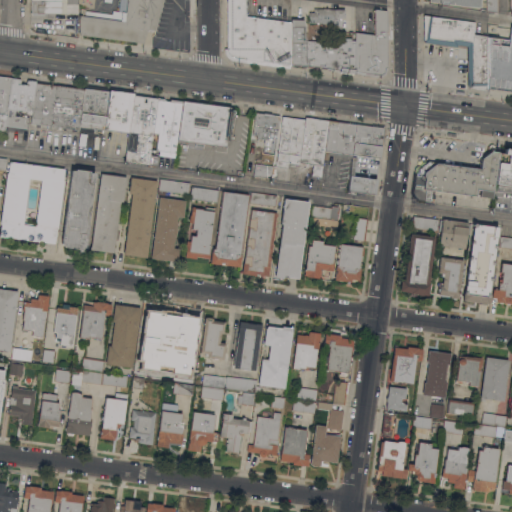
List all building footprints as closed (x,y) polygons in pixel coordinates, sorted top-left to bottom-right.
[(77,0),(77,13),(31,13),(31,1),(30,1),(30,0),(77,0)] [(162,0),(154,30),(146,29),(143,43),(78,34),(78,15),(79,15),(80,8),(85,9),(85,11),(111,14),(112,10),(118,11),(119,0),(162,0)] [(291,64),(234,57),(231,55),(229,53),(227,48),(227,0),(245,0),(245,16),(289,22),(291,64)] [(478,0),(478,8),(458,6),(458,5),(447,5),(447,3),(427,2),(427,0),(478,0)] [(485,12),(485,0),(496,0),(496,12),(485,12)] [(344,18),(341,17),(340,26),(331,25),(331,23),(308,22),(308,12),(313,12),(313,7),(320,8),(344,9),(344,18)] [(354,32),(373,34),(373,9),(386,10),(385,67),(383,67),(382,72),(379,74),(354,71),(354,40),(354,32)] [(487,89),(469,87),(469,86),(466,86),(466,46),(456,44),(456,47),(424,42),(424,15),(474,22),(473,34),(486,36),(498,38),(497,44),(507,46),(509,26),(511,26),(511,90),(487,87),(487,89)] [(354,71),(353,73),(341,71),(340,69),(326,67),(326,69),(319,68),(318,69),(312,68),(312,67),(291,64),(289,22),(289,19),(303,20),(303,41),(344,40),(344,38),(351,38),(351,40),(354,40),(354,71)] [(431,84),(424,82),(423,76),(425,71),(431,69),(434,70),(438,76),(438,78),(436,81),(434,82),(431,84)] [(0,75),(10,77),(4,126),(3,130),(0,129),(0,75)] [(10,77),(4,126),(27,129),(28,118),(14,116),(14,113),(19,114),(20,111),(24,112),(24,114),(30,115),(34,82),(34,80),(26,79),(25,84),(19,84),(20,78),(10,77)] [(30,115),(34,82),(82,88),(78,129),(29,123),(30,115)] [(82,88),(78,129),(77,130),(93,132),(94,129),(102,130),(107,91),(82,88)] [(102,130),(107,91),(107,90),(132,93),(132,94),(127,133),(102,130)] [(132,94),(127,133),(123,162),(157,166),(158,155),(173,157),(175,141),(180,100),(168,99),(168,101),(164,101),(164,98),(132,94)] [(175,141),(180,100),(231,106),(226,147),(175,141)] [(275,141),(260,139),(260,138),(256,137),(256,134),(251,134),(254,113),(278,116),(275,141)] [(303,120),(298,163),(298,164),(288,163),(287,168),(275,166),(281,117),(303,120)] [(323,151),(327,121),(303,118),(303,120),(298,163),(311,164),(310,175),(320,177),(323,151)] [(378,158),(323,151),(327,121),(381,128),(378,158)] [(496,162),(493,183),(507,185),(507,183),(511,183),(511,155),(511,149),(503,148),(502,155),(506,155),(505,164),(496,162)] [(413,188),(416,169),(427,162),(479,168),(480,157),(490,151),(497,152),(496,162),(493,183),(491,198),(413,188)] [(374,195),(347,191),(351,156),(356,157),(355,161),(353,176),(376,179),(374,195)] [(260,164),(260,159),(272,161),(270,178),(252,175),(254,163),(260,164)] [(53,243),(0,236),(0,219),(7,161),(64,168),(57,230),(55,229),(53,243)] [(86,232),(85,233),(84,234),(83,234),(83,238),(85,239),(84,246),(83,247),(82,248),(82,249),(80,249),(63,246),(62,246),(62,245),(61,245),(61,244),(61,242),(70,170),(74,170),(74,169),(75,169),(76,169),(88,170),(89,171),(89,172),(94,173),(86,232)] [(89,249),(98,173),(124,176),(121,202),(119,202),(113,252),(89,249)] [(155,180),(146,257),(122,254),(130,193),(127,193),(129,177),(155,180)] [(157,190),(158,179),(188,182),(187,194),(157,190)] [(218,189),(216,202),(189,199),(190,186),(218,189)] [(222,191),(247,194),(239,254),(241,255),(239,267),(210,263),(212,248),(214,248),(222,191)] [(276,195),(274,206),(248,202),(250,192),(276,195)] [(157,197),(184,200),(182,217),(176,216),(175,227),(176,227),(175,238),(174,237),(172,249),(178,250),(176,261),(149,258),(157,197)] [(282,197),(307,200),(298,279),(283,278),(283,280),(273,278),(280,224),(279,224),(282,197)] [(310,205),(329,208),(329,205),(337,206),(335,228),(308,225),(310,205)] [(208,258),(195,256),(195,258),(183,256),(184,241),(188,241),(189,235),(193,236),(194,229),(190,229),(190,222),(187,222),(189,207),(214,210),(208,258)] [(276,213),(276,216),(275,216),(271,245),(272,245),(271,253),(270,253),(268,271),(267,276),(255,274),(255,276),(248,275),(248,274),(241,273),(250,209),(276,213)] [(412,216),(436,219),(435,232),(410,229),(412,216)] [(367,219),(364,241),(352,240),(355,217),(367,219)] [(437,245),(440,219),(451,220),(450,225),(465,227),(463,248),(437,245)] [(461,300),(462,291),(463,291),(465,273),(464,273),(466,255),(467,255),(471,223),(499,226),(498,235),(496,246),(493,274),(491,274),(487,303),(461,300)] [(428,282),(429,283),(427,296),(416,295),(416,296),(411,295),(411,294),(408,294),(409,292),(399,291),(400,280),(403,281),(408,242),(408,236),(409,236),(409,233),(434,237),(428,282)] [(511,236),(498,235),(496,246),(511,248),(511,236)] [(322,240),(322,243),(334,245),(333,252),(334,252),(334,257),(332,257),(332,263),(333,263),(332,270),(324,269),(320,268),(318,278),(305,276),(306,275),(303,275),(304,268),(307,245),(310,246),(311,239),(322,240)] [(361,246),(361,247),(363,247),(362,255),(361,255),(360,262),(359,261),(359,263),(360,263),(358,280),(351,279),(350,281),(333,279),(335,266),(336,266),(336,264),(335,264),(335,259),(337,260),(337,257),(336,257),(337,251),(338,251),(338,250),(337,250),(337,248),(338,248),(339,246),(337,246),(338,244),(339,244),(339,243),(361,246)] [(439,257),(462,260),(460,277),(461,277),(461,278),(460,278),(459,283),(460,283),(460,285),(459,285),(459,287),(460,287),(459,291),(458,291),(458,293),(459,294),(459,296),(457,296),(457,299),(454,298),(454,300),(451,299),(451,298),(449,298),(449,296),(448,296),(447,298),(444,298),(444,296),(442,296),(439,296),(440,295),(437,294),(437,291),(436,291),(436,288),(438,288),(438,285),(441,285),(442,277),(440,276),(440,273),(437,273),(439,257)] [(511,304),(511,303),(507,303),(507,304),(505,304),(505,303),(500,302),(500,304),(497,303),(497,302),(494,301),(494,299),(491,299),(492,289),(496,289),(497,282),(498,282),(498,279),(497,279),(498,273),(501,273),(501,272),(499,272),(500,263),(511,264),(511,304)] [(0,288),(16,291),(8,351),(0,350),(0,288)] [(32,330),(22,329),(23,320),(22,319),(23,310),(22,310),(23,301),(29,302),(30,298),(37,299),(37,294),(48,296),(46,311),(45,311),(42,336),(39,336),(36,336),(34,335),(31,335),(32,330)] [(92,301),(95,302),(95,301),(106,302),(106,303),(111,304),(108,324),(102,323),(100,338),(87,337),(87,338),(78,337),(82,304),(92,306),(92,301)] [(71,346),(59,344),(60,337),(59,337),(58,339),(56,339),(56,337),(54,337),(55,331),(52,331),(56,307),(61,308),(62,303),(68,304),(67,309),(68,309),(68,306),(76,307),(71,346)] [(131,367),(105,364),(107,345),(110,345),(113,321),(111,321),(113,304),(139,307),(131,367)] [(173,313),(188,316),(187,325),(195,326),(195,330),(201,331),(199,341),(193,340),(193,346),(187,345),(186,353),(180,352),(179,358),(170,357),(170,351),(168,351),(173,313)] [(140,339),(139,339),(139,335),(141,335),(142,318),(144,318),(144,315),(156,316),(155,331),(160,332),(158,351),(156,353),(152,352),(152,354),(143,354),(143,351),(139,350),(140,339)] [(204,317),(212,318),(211,320),(224,321),(222,333),(220,333),(219,342),(225,343),(223,359),(206,357),(206,356),(204,356),(204,353),(199,352),(204,317)] [(254,370),(232,367),(238,322),(260,325),(254,370)] [(281,328),(281,326),(291,327),(290,331),(292,331),(284,388),(281,388),(281,393),(274,392),(275,387),(257,385),(260,360),(266,361),(269,345),(263,344),(265,328),(266,328),(266,326),(281,328)] [(317,349),(315,349),(313,367),(307,366),(306,369),(304,369),(304,368),(299,368),(299,369),(291,368),(295,333),(307,335),(307,331),(319,333),(317,349)] [(352,339),(351,351),(350,351),(347,372),(344,372),(344,374),(338,374),(339,371),(325,369),(326,363),(321,363),(322,355),(327,356),(328,345),(323,345),(325,334),(328,334),(328,333),(340,335),(340,337),(352,339)] [(411,383),(388,381),(393,347),(405,348),(406,346),(417,348),(421,349),(420,361),(414,360),(411,383)] [(32,349),(30,361),(11,359),(12,347),(32,349)] [(54,350),(52,363),(41,362),(43,349),(54,350)] [(448,364),(445,364),(443,381),(445,381),(443,398),(439,397),(439,398),(430,397),(430,396),(421,395),(423,382),(424,382),(427,363),(425,362),(427,350),(449,353),(448,364)] [(477,386),(467,385),(468,382),(454,380),(455,377),(453,377),(454,375),(455,375),(457,363),(456,362),(456,360),(457,359),(459,358),(461,358),(463,360),(463,356),(464,356),(464,355),(471,356),(471,357),(473,357),(474,356),(478,356),(478,357),(480,358),(477,386)] [(103,361),(101,371),(80,368),(82,357),(103,361)] [(502,401),(484,398),(484,401),(479,400),(479,398),(484,357),(507,360),(502,401)] [(21,376),(9,374),(10,362),(23,364),(21,376)] [(143,377),(142,389),(131,388),(133,376),(141,377),(143,367),(146,367),(145,377),(143,377)] [(69,370),(68,382),(53,381),(55,368),(69,370)] [(149,380),(150,368),(162,369),(161,381),(149,380)] [(81,375),(81,370),(101,372),(125,375),(124,387),(100,384),(80,382),(79,386),(70,384),(71,374),(81,375)] [(192,384),(191,396),(170,393),(172,381),(173,370),(194,373),(192,384)] [(226,377),(224,388),(223,388),(201,385),(202,374),(226,377)] [(224,388),(226,377),(226,376),(256,380),(255,385),(260,386),(259,393),(224,388)] [(343,404),(331,403),(334,380),(346,382),(343,404)] [(21,423),(22,418),(17,418),(17,416),(7,414),(8,405),(9,397),(10,397),(11,386),(12,384),(17,385),(17,387),(35,389),(30,424),(21,423)] [(222,400),(199,397),(201,385),(223,388),(222,400)] [(295,398),(297,386),(317,389),(315,401),(295,398)] [(405,388),(404,398),(400,398),(399,403),(405,404),(404,410),(385,408),(387,386),(405,388)] [(252,406),(236,403),(238,390),(254,393),(252,406)] [(64,427),(65,427),(67,417),(66,415),(67,411),(68,410),(70,392),(72,391),(76,392),(78,393),(81,393),(80,396),(91,398),(89,408),(90,409),(89,418),(90,418),(88,435),(72,433),(71,435),(66,434),(67,432),(64,432),(64,427)] [(41,392),(57,394),(55,402),(58,402),(57,409),(59,409),(58,415),(59,415),(57,426),(52,426),(52,428),(36,425),(41,392)] [(114,398),(114,392),(126,393),(122,428),(117,427),(115,428),(114,429),(115,430),(115,436),(114,437),(113,440),(98,438),(100,427),(100,428),(102,419),(100,419),(100,416),(102,416),(105,397),(114,398)] [(282,408),(269,407),(271,396),(284,397),(282,408)] [(313,413),(291,410),(292,398),(315,402),(313,413)] [(471,404),(470,416),(445,412),(447,401),(471,404)] [(443,405),(441,417),(428,415),(430,403),(443,405)] [(340,430),(326,428),(329,408),(342,410),(340,430)] [(155,412),(151,443),(137,442),(137,439),(134,439),(134,438),(128,437),(129,426),(132,427),(133,420),(130,419),(131,409),(155,412)] [(180,424),(182,424),(180,443),(167,442),(166,447),(155,446),(157,430),(158,430),(160,411),(181,413),(180,424)] [(214,415),(212,432),(217,432),(216,441),(211,440),(210,442),(205,441),(204,442),(203,444),(201,445),(200,445),(198,445),(197,451),(186,450),(186,443),(188,443),(188,439),(187,439),(188,428),(190,429),(192,411),(214,415)] [(247,451),(248,444),(252,444),(256,416),(271,418),(272,412),(280,413),(274,455),(265,454),(264,455),(263,456),(262,457),(259,456),(258,455),(258,453),(247,451)] [(506,416),(504,426),(480,423),(482,412),(506,416)] [(241,419),(241,417),(244,417),(244,420),(247,420),(247,421),(250,421),(249,431),(246,431),(245,433),(242,433),(241,434),(239,434),(237,453),(224,451),(226,437),(218,436),(219,427),(220,427),(221,418),(220,418),(221,413),(231,414),(231,418),(241,419)] [(382,414),(395,416),(392,435),(380,433),(382,414)] [(431,418),(429,429),(412,427),(413,415),(431,418)] [(462,422),(461,434),(442,432),(444,420),(462,422)] [(473,434),(474,423),(496,426),(494,437),(473,434)] [(339,436),(335,462),(319,460),(319,466),(316,465),(316,466),(311,466),(310,465),(309,464),(314,424),(325,426),(324,434),(339,436)] [(283,427),(305,430),(304,437),(305,437),(305,440),(304,440),(303,444),(304,444),(304,449),(303,449),(302,454),(308,454),(307,458),(308,458),(307,462),(306,465),(302,465),(301,466),(291,464),(291,462),(278,460),(279,453),(280,453),(283,427)] [(511,441),(502,440),(503,429),(511,430),(511,441)] [(395,442),(398,441),(402,441),(404,442),(400,468),(405,469),(404,479),(380,475),(380,471),(375,470),(379,441),(382,442),(382,440),(395,442)] [(432,483),(421,481),(417,480),(415,480),(414,478),(414,475),(414,474),(412,474),(413,471),(406,470),(407,463),(412,463),(413,453),(416,454),(417,441),(430,443),(429,448),(436,448),(432,483)] [(493,488),(488,487),(487,492),(471,490),(472,487),(471,487),(471,481),(466,480),(468,470),(474,471),(477,449),(481,450),(481,446),(482,446),(482,444),(491,445),(490,447),(498,448),(493,488)] [(465,466),(465,467),(465,470),(464,473),(464,474),(462,489),(451,487),(452,483),(445,482),(446,478),(440,477),(441,468),(442,468),(443,458),(444,459),(446,448),(456,450),(457,447),(459,447),(461,446),(465,447),(468,448),(465,466)] [(511,493),(507,493),(507,491),(501,491),(502,489),(500,489),(501,480),(504,481),(506,464),(511,464),(511,493)] [(0,511),(0,482),(5,483),(4,487),(7,487),(7,490),(18,491),(15,508),(11,508),(11,511),(0,511)] [(25,511),(28,498),(23,497),(25,486),(28,486),(28,485),(40,487),(39,489),(52,491),(50,504),(49,504),(47,511),(25,511)] [(70,491),(70,494),(82,495),(81,507),(80,507),(79,511),(56,511),(58,502),(54,502),(55,490),(59,490),(70,491)] [(88,511),(90,503),(95,504),(96,500),(98,500),(98,499),(102,500),(102,496),(114,498),(113,503),(114,504),(114,508),(112,507),(112,511),(88,511)] [(144,507),(143,511),(118,511),(119,505),(123,506),(124,499),(139,501),(139,506),(144,507)] [(173,508),(172,511),(145,511),(147,503),(151,503),(162,504),(161,506),(173,508)]
